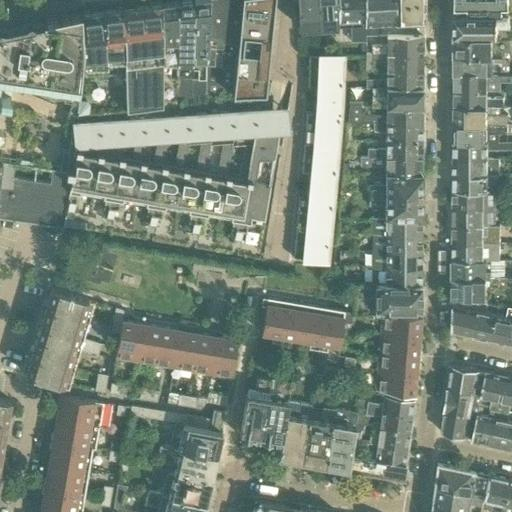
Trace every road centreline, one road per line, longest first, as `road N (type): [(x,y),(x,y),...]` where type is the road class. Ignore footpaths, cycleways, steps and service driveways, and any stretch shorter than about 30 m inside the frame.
road 1 (residential): [(440,0),(431,344)]
road 2 (residential): [(409,511),(232,484),(225,511)]
road 3 (residential): [(13,511),(33,406),(21,387),(0,384)]
